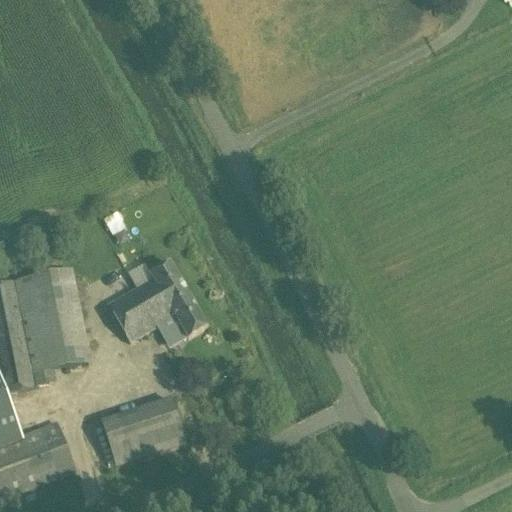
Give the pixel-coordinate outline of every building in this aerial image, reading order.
[(104,250),(108,261),(120,257),(116,245),(104,250)] [(119,329),(184,292),(170,267),(150,279),(153,284),(108,310),(119,329)] [(0,364),(6,396),(56,386),(53,373),(90,366),(72,273),(0,286),(0,364)] [(207,331),(184,292),(119,329),(130,348),(175,321),(187,342),(207,331)] [(19,441),(0,392),(0,504),(74,476),(56,427),(19,441)] [(117,472),(185,448),(169,403),(101,426),(117,472)]
